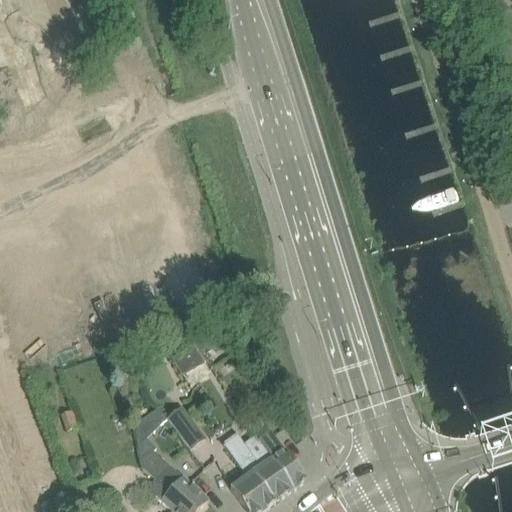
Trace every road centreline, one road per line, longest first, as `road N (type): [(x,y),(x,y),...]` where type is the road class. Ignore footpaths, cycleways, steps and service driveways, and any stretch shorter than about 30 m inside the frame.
road 1 (secondary): [(403,476),(258,0)]
road 2 (unclassified): [(511,257),(426,0)]
